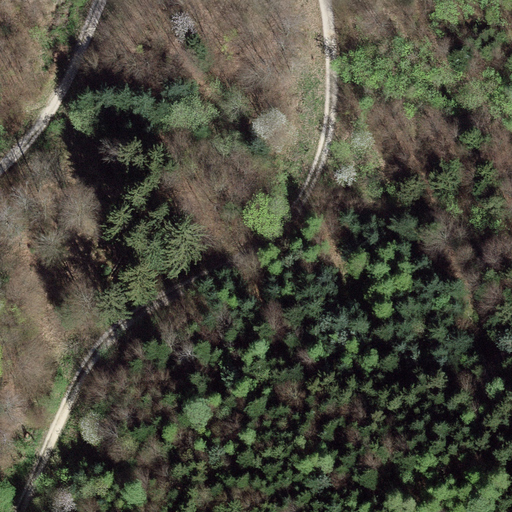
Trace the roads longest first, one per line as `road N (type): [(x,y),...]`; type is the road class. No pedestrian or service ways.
road 1 (track): [(22,511),(88,358),(144,309),(291,224),(321,163),(331,31),(323,0)]
road 2 (track): [(0,164),(60,87),(96,0)]
